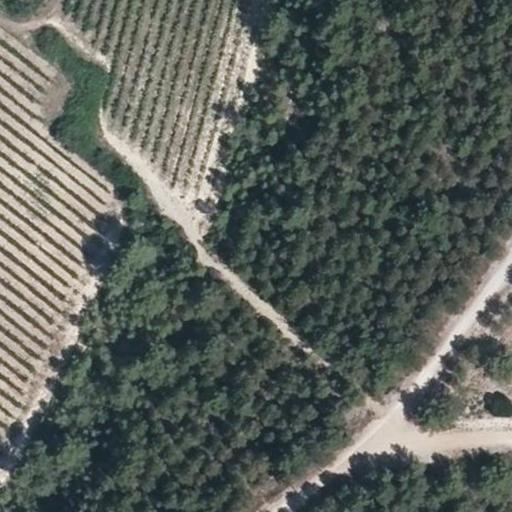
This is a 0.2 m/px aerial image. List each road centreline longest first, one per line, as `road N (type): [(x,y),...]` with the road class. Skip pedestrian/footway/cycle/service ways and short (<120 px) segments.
road 1 (track): [(511,265),(372,455)]
road 2 (track): [(372,455),(511,440)]
